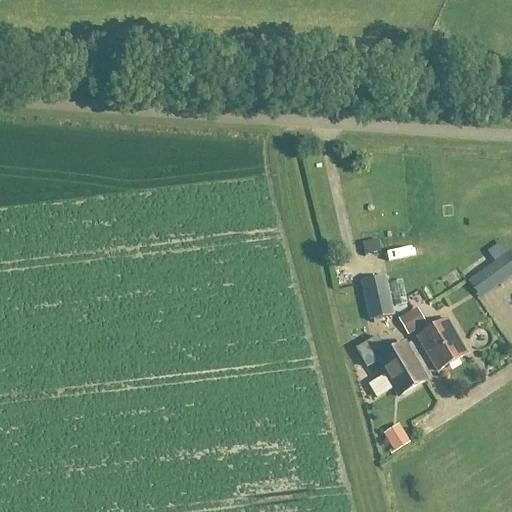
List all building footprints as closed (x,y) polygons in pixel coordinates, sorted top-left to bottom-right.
[(481,274),(493,291),(511,277),(511,254),(511,253),(481,274)] [(393,317),(389,297),(366,302),(370,322),(393,317)] [(417,311),(398,322),(407,337),(426,327),(417,311)] [(437,373),(467,355),(447,321),(417,338),(437,373)] [(375,338),(355,350),(366,369),(377,362),(386,377),(394,391),(399,399),(426,382),(405,346),(386,357),(375,338)]
